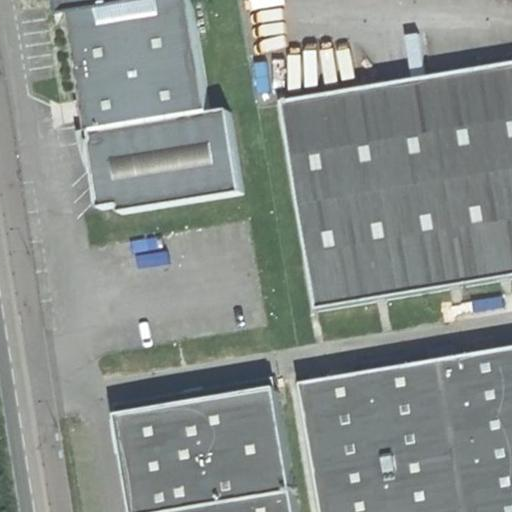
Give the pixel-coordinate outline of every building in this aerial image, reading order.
[(66,0),(87,130),(90,130),(92,139),(90,140),(100,208),(119,205),(120,212),(244,192),(230,109),(210,111),(192,0),(66,0)] [(318,309),(511,276),(511,64),(507,65),(506,59),(480,60),(482,70),(431,77),(435,101),(389,108),(385,85),(283,101),(318,309)] [(431,77),(385,85),(389,108),(435,101),(431,77)] [(511,511),(511,369),(455,379),(426,384),(346,397),(316,402),(334,511),(511,511)] [(304,511),(286,397),(126,423),(140,511),(304,511)]
